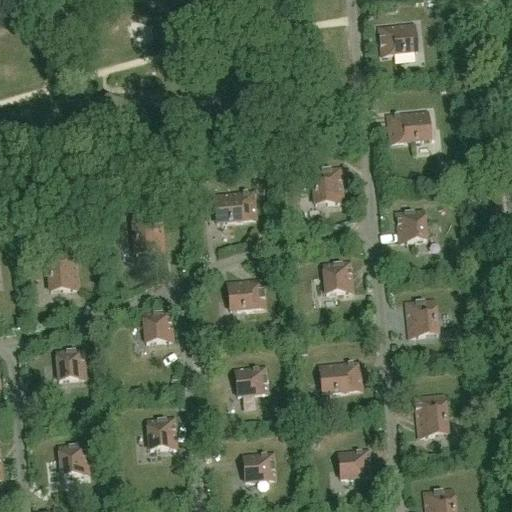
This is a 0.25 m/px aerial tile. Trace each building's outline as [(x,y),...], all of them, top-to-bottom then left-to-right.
[(393,6),(385,7),(386,16),(394,15),(393,6)] [(414,29),(379,31),(381,60),(416,57),(414,29)] [(447,86),(438,87),(439,95),(447,94),(447,86)] [(427,115),(387,119),(389,147),(429,144),(427,115)] [(314,208),(342,207),(341,171),(312,173),(314,208)] [(256,224),(252,196),(213,201),(216,229),(256,224)] [(450,197),(445,204),(452,209),(457,202),(450,197)] [(422,215),(396,218),(399,247),(425,245),(422,215)] [(164,257),(161,217),(132,220),(135,260),(164,257)] [(50,296),(78,293),(74,253),(46,256),(50,296)] [(349,265),(323,268),(326,298),(352,295),(349,265)] [(227,286),(231,315),(266,311),(262,282),(227,286)] [(434,304),(405,307),(409,342),(438,339),(434,304)] [(170,316),(144,317),(145,347),(171,346),(170,316)] [(302,329),(297,324),(291,330),(297,335),(302,329)] [(277,325),(269,326),(270,334),(278,333),(277,325)] [(307,349),(299,350),(300,358),(308,357),(307,349)] [(82,353),(56,355),(58,385),(85,383),(82,353)] [(359,366),(319,371),(322,399),(362,395),(359,366)] [(265,371),(235,375),(238,401),(268,397),(265,371)] [(442,398),(414,402),(418,441),(447,438),(442,398)] [(286,417),(280,422),(286,428),(291,423),(286,417)] [(147,425),(150,455),(176,452),(173,422),(147,425)] [(282,441),(287,447),(293,442),(288,436),(282,441)] [(85,449),(59,451),(62,481),(88,478),(85,449)] [(368,455),(338,458),(341,484),(370,481),(368,455)] [(273,458),(243,460),(245,487),(275,484),(273,458)] [(453,511),(452,494),(424,497),(425,511),(453,511)]
